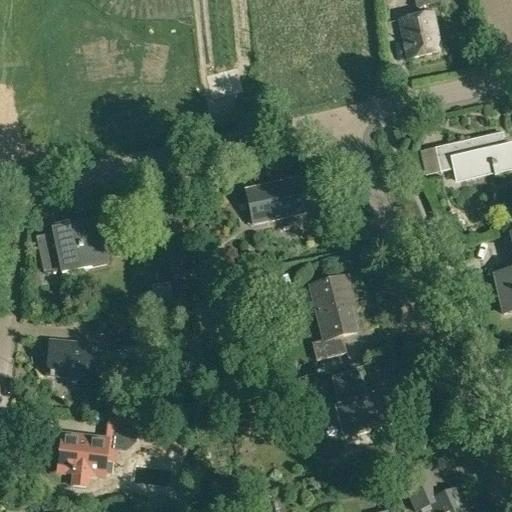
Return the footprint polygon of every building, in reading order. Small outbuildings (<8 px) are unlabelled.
[(413,0),(416,9),(442,3),(441,0),(413,0)] [(399,21),(408,60),(440,53),(431,14),(399,21)] [(453,170),(455,181),(511,168),(511,144),(505,147),(502,134),(435,149),(440,173),(453,170)] [(245,191),(253,226),(311,214),(303,179),(245,191)] [(61,271),(62,275),(108,265),(99,222),(53,232),(54,236),(37,239),(44,274),(61,271)] [(140,259),(167,256),(162,228),(137,232),(140,259)] [(163,233),(171,280),(183,278),(176,231),(163,233)] [(511,270),(494,275),(503,315),(511,312),(511,234),(502,237),(506,254),(511,253),(511,257),(511,270)] [(312,345),(316,362),(346,354),(342,337),(356,334),(348,300),(352,299),(347,279),(310,288),(323,342),(312,345)] [(220,318),(213,294),(192,300),(198,324),(220,318)] [(117,352),(143,353),(143,321),(117,320),(117,352)] [(46,377),(94,382),(97,347),(50,342),(46,377)] [(331,378),(359,373),(356,359),(328,365),(331,378)] [(335,408),(343,439),(398,425),(390,393),(365,399),(358,374),(332,380),(339,407),(335,408)] [(165,408),(164,423),(184,425),(186,410),(165,408)] [(206,425),(226,427),(228,417),(208,415),(206,425)] [(71,486),(88,488),(89,477),(101,478),(103,458),(112,459),(113,450),(124,451),(133,443),(134,432),(156,435),(157,425),(108,420),(105,442),(64,437),(60,473),(72,475),(71,486)] [(183,465),(185,477),(193,476),(191,463),(183,465)] [(421,511),(432,507),(434,511),(467,511),(459,491),(441,499),(429,473),(402,485),(414,511),(421,511)] [(269,487),(257,490),(260,503),(272,501),(269,487)]
